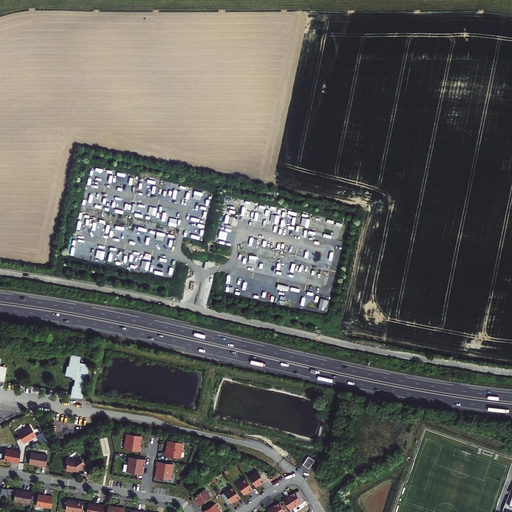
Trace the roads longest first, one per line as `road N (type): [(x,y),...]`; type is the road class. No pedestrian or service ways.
road 1 (trunk): [(511,397),(0,297)]
road 2 (trunk): [(0,308),(511,408)]
road 3 (residential): [(145,495),(0,471)]
